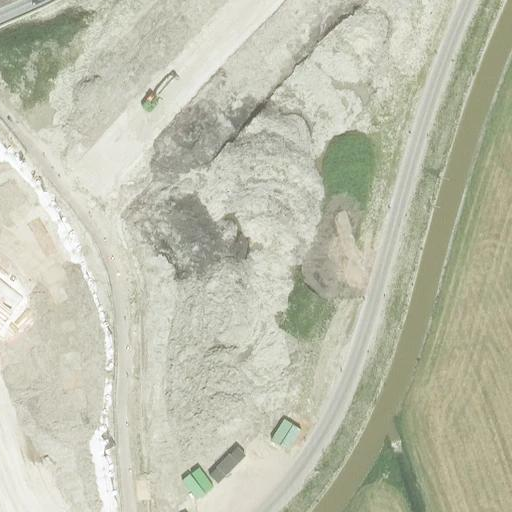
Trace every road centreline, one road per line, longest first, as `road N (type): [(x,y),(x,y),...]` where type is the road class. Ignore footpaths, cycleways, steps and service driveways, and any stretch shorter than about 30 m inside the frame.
road 1 (trunk): [(262,511),(288,485),(348,378),(421,115),(464,0)]
road 2 (trunk): [(0,289),(140,121),(260,0)]
